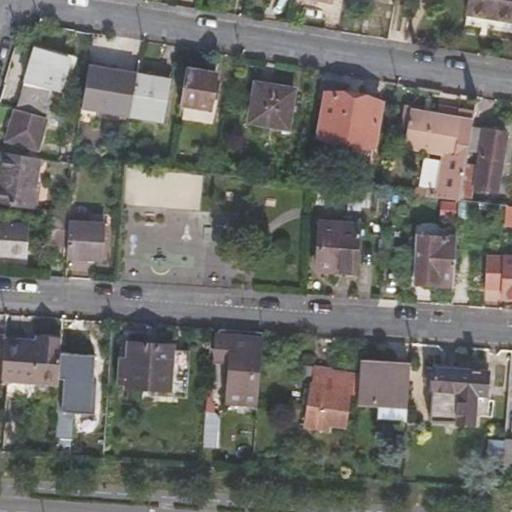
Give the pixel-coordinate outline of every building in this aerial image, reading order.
[(511,0),(468,0),(467,9),(488,13),(488,19),(511,23),(511,0)] [(488,13),(467,9),(466,15),(488,19),(488,13)] [(17,106),(49,112),(58,82),(62,84),(70,54),(36,45),(17,106)] [(134,71),(136,58),(101,53),(95,89),(131,96),(133,77),(134,71)] [(214,74),(185,69),(179,104),(208,110),(214,74)] [(166,77),(134,71),(133,77),(165,83),(166,77)] [(130,103),(128,117),(159,121),(165,83),(133,77),(131,96),(130,103)] [(326,83),(325,94),(345,97),(346,86),(326,83)] [(290,91),(252,84),(246,123),(284,130),(290,91)] [(131,96),(95,89),(95,98),(130,103),(131,96)] [(345,97),(325,94),(318,138),(372,147),(379,103),(345,97)] [(44,116),(17,108),(7,138),(35,147),(44,116)] [(457,201),(463,166),(465,151),(470,126),(471,117),(454,114),(453,119),(413,113),(407,146),(448,153),(446,161),(438,160),(432,198),(457,201)] [(505,132),(470,126),(465,151),(479,153),(474,186),(496,190),(505,132)] [(124,141),(80,135),(77,157),(121,162),(124,141)] [(41,157),(5,151),(0,177),(0,201),(33,208),(41,157)] [(457,201),(468,203),(474,168),(463,166),(457,201)] [(201,208),(203,174),(133,171),(131,204),(201,208)] [(511,207),(503,207),(501,223),(511,223),(511,207)] [(71,245),(73,221),(73,214),(53,211),(50,244),(71,245)] [(357,230),(358,221),(339,220),(339,229),(357,230)] [(0,251),(32,254),(34,223),(0,221),(0,251)] [(71,245),(70,255),(107,258),(109,224),(73,221),(71,245)] [(341,270),(354,271),(357,230),(339,229),(319,227),(316,268),(341,270)] [(435,285),(451,286),(454,237),(417,234),(413,283),(435,285)] [(500,297),(511,298),(511,265),(502,264),(500,297)] [(2,382),(8,383),(58,386),(58,381),(61,353),(62,338),(36,336),(36,341),(4,338),(2,382)] [(228,400),(259,402),(264,339),(219,336),(216,358),(231,360),(228,400)] [(174,392),(178,346),(131,342),(129,356),(122,355),(119,387),(174,392)] [(66,381),(64,413),(97,415),(99,381),(93,381),(95,355),(61,353),(58,381),(66,381)] [(487,386),(490,357),(462,354),(462,361),(435,360),(432,412),(474,415),(477,386),(487,386)] [(412,364),(361,360),(358,403),(380,405),(378,421),(408,424),(412,364)] [(343,426),(352,373),(332,369),(332,366),(313,363),(301,424),(326,430),(327,422),(343,426)] [(281,401),(262,400),(258,448),(278,450),(281,401)] [(6,407),(4,432),(21,433),(23,408),(6,407)] [(207,415),(205,447),(220,448),(223,416),(207,415)]
